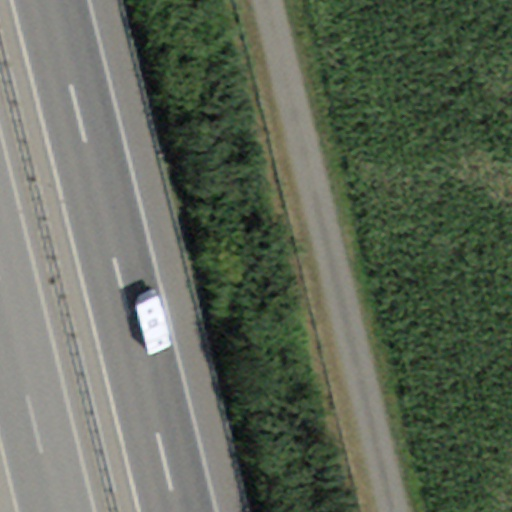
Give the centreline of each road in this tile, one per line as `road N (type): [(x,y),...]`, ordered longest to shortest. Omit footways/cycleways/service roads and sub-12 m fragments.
road 1 (track): [(388,511),(247,0)]
road 2 (motorway): [(167,511),(44,0)]
road 3 (motorway): [(0,316),(47,511)]
